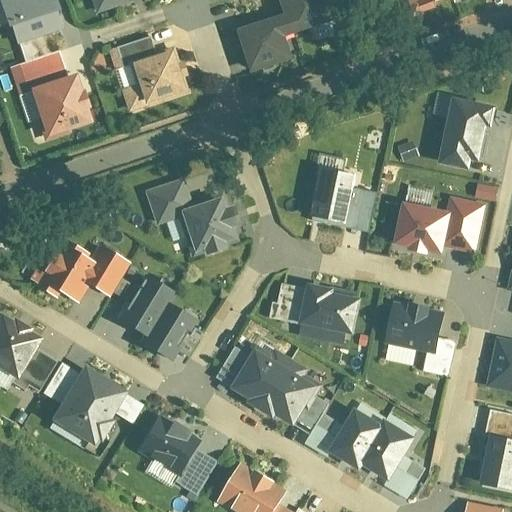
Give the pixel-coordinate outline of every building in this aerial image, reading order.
[(54,0),(0,0),(16,46),(63,30),(57,14),(59,13),(54,0)] [(104,0),(108,12),(143,0),(104,0)] [(285,22),(238,38),(251,77),(289,64),(281,41),(331,24),(322,0),(282,0),(278,1),(285,22)] [(169,53),(132,66),(141,92),(125,97),(131,113),(183,95),(169,53)] [(75,79),(32,93),(48,140),(91,126),(75,79)] [(494,113),(448,105),(435,173),(481,181),(494,113)] [(356,175),(320,169),(310,224),(370,235),(377,195),(353,191),(356,175)] [(184,179),(143,192),(155,229),(180,221),(193,261),(244,244),(230,200),(195,212),(184,179)] [(476,185),(473,198),(493,203),(496,190),(476,185)] [(404,204),(427,209),(430,193),(407,188),(404,204)] [(442,218),(402,209),(392,253),(444,264),(447,251),(476,257),(487,209),(446,200),(442,218)] [(111,302),(134,263),(98,243),(89,260),(47,237),(23,278),(77,308),(88,288),(111,302)] [(173,298),(143,281),(118,328),(144,342),(140,349),(173,367),(196,325),(167,309),(173,298)] [(359,298),(303,288),(295,329),(352,340),(359,298)] [(445,315),(391,305),(383,348),(437,358),(445,315)] [(39,344),(0,320),(0,376),(16,385),(35,352),(39,344)] [(511,342),(495,339),(485,394),(511,398),(511,342)] [(323,382),(258,345),(227,398),(293,435),(323,382)] [(57,364),(35,352),(16,385),(38,398),(57,364)] [(129,399),(82,371),(48,429),(95,457),(129,399)] [(379,430),(356,415),(329,458),(360,477),(364,470),(389,485),(416,441),(385,422),(379,430)] [(202,445),(155,420),(134,458),(181,483),(202,445)] [(511,433),(488,429),(479,484),(511,489),(511,433)] [(289,493),(239,462),(210,509),(214,511),(286,511),(280,508),(289,493)]
